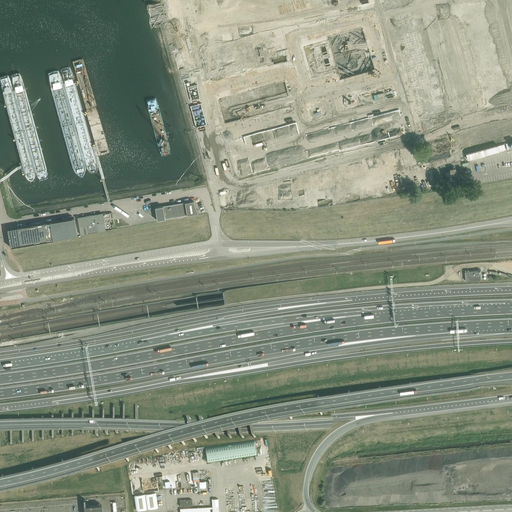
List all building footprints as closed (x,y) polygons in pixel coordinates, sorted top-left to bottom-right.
[(498,145),(466,154),(468,160),(500,151),(498,145)] [(450,170),(445,172),(449,184),(460,181),(456,167),(450,168),(450,170)] [(193,201),(155,208),(157,220),(197,213),(193,201)] [(102,213),(78,218),(81,235),(105,231),(102,213)] [(50,223),(46,224),(49,239),(52,239),(52,240),(77,235),(74,218),(50,222),(50,223)] [(10,247),(49,240),(49,239),(46,224),(46,223),(7,229),(10,247)] [(481,274),(481,270),(465,272),(465,275),(466,281),(481,280),(481,274)] [(198,308),(227,303),(227,304),(272,298),(288,296),(304,295),(326,292),(304,294),(288,296),(272,298),(227,304),(225,290),(288,281),(303,280),(324,277),(324,276),(303,279),(288,281),(225,290),(225,291),(195,295),(194,295),(146,303),(97,311),(48,320),(8,328),(48,321),(97,312),(146,303),(196,296),(225,291),(225,293),(226,297),(176,304),(176,305),(226,297),(226,300),(226,303),(198,307),(148,316),(99,324),(50,333),(10,340),(50,333),(99,325),(148,316),(198,308)] [(255,439),(205,446),(207,461),(257,454),(255,439)] [(157,491),(146,492),(148,507),(159,506),(157,491)] [(145,492),(134,494),(136,509),(147,507),(145,492)] [(190,501),(181,502),(181,511),(210,511),(210,506),(190,507),(190,501)]
